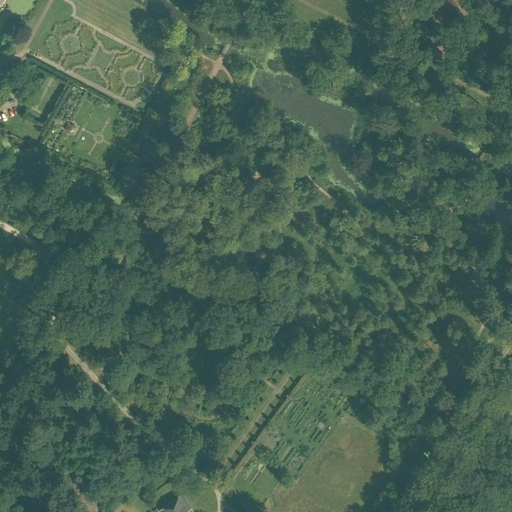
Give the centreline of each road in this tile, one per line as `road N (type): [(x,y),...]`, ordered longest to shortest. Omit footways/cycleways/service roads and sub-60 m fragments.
road 1 (track): [(77,209),(429,394),(446,390),(493,302),(484,288),(342,209),(302,154),(238,128),(217,74)]
road 2 (track): [(121,245),(257,0)]
road 3 (track): [(0,227),(47,266),(58,338),(142,429)]
road 4 (residential): [(415,511),(511,337)]
road 5 (track): [(116,265),(136,364),(187,385)]
